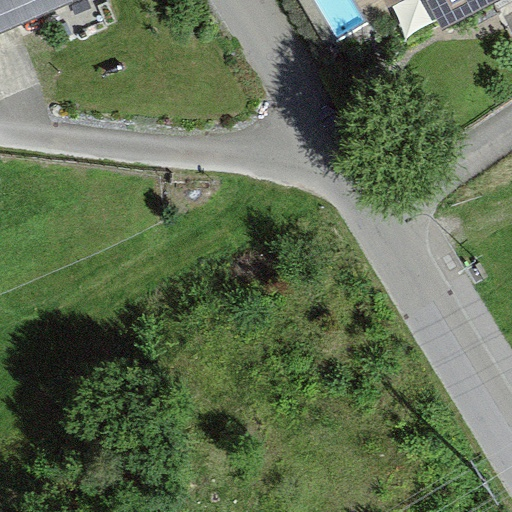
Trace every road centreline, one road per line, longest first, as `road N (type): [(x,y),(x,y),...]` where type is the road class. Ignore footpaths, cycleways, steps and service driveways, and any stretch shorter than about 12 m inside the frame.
road 1 (track): [(0,136),(273,160),(321,135)]
road 2 (unclassified): [(382,222),(239,0)]
road 3 (unclassified): [(511,437),(382,222)]
road 4 (residential): [(511,136),(382,222)]
